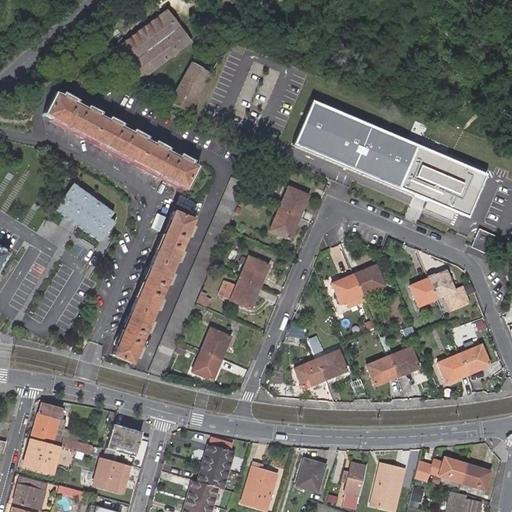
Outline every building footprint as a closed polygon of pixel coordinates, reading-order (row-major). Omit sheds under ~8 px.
[(458,0),(477,10),(482,0),(458,0)] [(167,10),(115,47),(139,79),(191,42),(167,10)] [(212,74),(191,62),(169,103),(190,114),(212,74)] [(93,77),(83,72),(78,83),(87,87),(93,77)] [(183,186),(193,167),(57,93),(47,113),(183,186)] [(313,100),(295,144),(470,219),(489,175),(313,100)] [(267,155),(261,151),(254,168),(260,170),(267,155)] [(245,184),(230,177),(148,371),(162,377),(245,184)] [(113,212),(73,183),(54,209),(71,222),(100,242),(105,236),(115,222),(110,218),(113,212)] [(279,209),(301,218),(310,196),(288,187),(279,209)] [(242,196),(235,212),(241,215),(248,199),(242,196)] [(291,240),(301,218),(279,209),(269,231),(291,240)] [(191,220),(172,212),(112,352),(131,361),(191,220)] [(501,236),(481,227),(473,245),(493,254),(501,236)] [(218,252),(211,267),(218,269),(224,255),(218,252)] [(247,257),(238,278),(259,287),(268,266),(247,257)] [(372,263),(351,273),(360,293),(381,284),(372,263)] [(416,304),(434,297),(441,314),(466,304),(460,287),(454,290),(445,269),(408,284),(416,304)] [(360,293),(351,273),(330,282),(339,302),(360,293)] [(259,287),(238,278),(236,284),(229,299),(250,308),(259,287)] [(223,297),(229,299),(236,284),(230,281),(223,297)] [(389,286),(378,291),(381,297),(385,295),(386,300),(394,297),(389,286)] [(203,292),(198,303),(204,306),(209,295),(203,292)] [(202,321),(207,311),(196,306),(191,316),(202,321)] [(210,328),(201,350),(221,359),(230,337),(210,328)] [(480,344),(458,353),(466,373),(488,364),(480,344)] [(408,346),(387,356),(396,376),(417,367),(408,346)] [(221,359),(201,350),(191,372),(212,381),(221,359)] [(338,350),(316,359),(324,380),(346,371),(338,350)] [(466,373),(458,353),(436,362),(445,382),(466,373)] [(396,376),(387,356),(365,365),(374,385),(396,376)] [(324,380),(316,359),(293,368),(302,389),(324,380)] [(279,395),(293,396),(294,383),(280,382),(279,395)] [(40,403),(30,439),(51,444),(58,417),(60,409),(40,403)] [(59,446),(61,447),(63,438),(68,420),(58,417),(51,444),(59,446)] [(138,433),(111,425),(100,458),(110,460),(112,451),(125,454),(124,458),(129,459),(128,465),(138,468),(140,462),(144,447),(145,442),(137,439),(138,433)] [(72,450),(75,451),(89,455),(91,446),(63,438),(61,447),(62,447),(68,449),(72,450)] [(51,444),(30,439),(27,449),(32,450),(31,457),(26,455),(23,465),(52,473),(57,453),(59,446),(51,444)] [(68,449),(62,447),(61,454),(60,455),(70,458),(72,450),(68,449)] [(217,490),(221,491),(231,454),(206,448),(196,484),(217,490)] [(90,484),(115,490),(116,483),(121,485),(127,465),(110,460),(100,458),(97,457),(90,484)] [(442,457),(440,461),(452,465),(454,460),(442,457)] [(488,472),(465,464),(454,460),(452,465),(440,461),(431,458),(429,464),(417,460),(411,477),(423,481),(426,472),(482,491),(488,472)] [(322,467),(301,461),(291,495),(311,502),(322,467)] [(381,462),(371,496),(376,497),(373,505),(392,510),(404,470),(381,462)] [(336,503),(351,508),(364,468),(350,463),(347,473),(344,481),(336,503)] [(263,469),(253,465),(240,505),(264,511),(266,511),(276,482),(260,477),(263,469)] [(38,509),(45,484),(20,477),(13,502),(38,509)] [(211,511),(217,490),(196,484),(193,483),(185,511),(211,511)] [(52,486),(45,484),(38,509),(44,510),(52,486)] [(420,504),(425,491),(414,487),(408,506),(417,509),(419,503),(420,504)] [(449,493),(440,492),(438,504),(446,506),(449,493)] [(465,496),(453,494),(449,511),(479,511),(481,504),(464,501),(465,496)]
